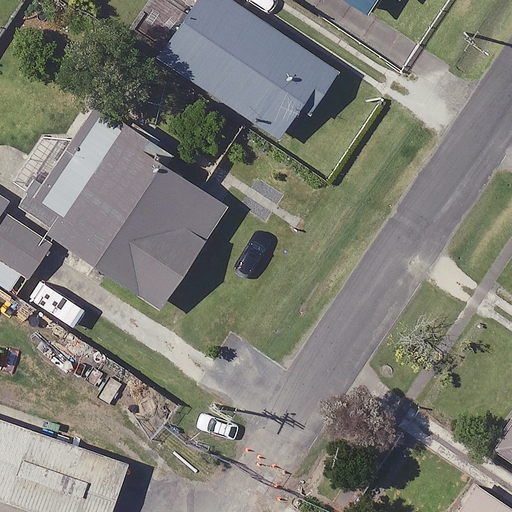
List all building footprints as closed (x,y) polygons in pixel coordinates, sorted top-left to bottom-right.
[(339,67),(242,0),(195,0),(159,52),(287,142),(339,67)] [(388,0),(354,0),(379,16),(388,0)] [(231,198),(101,109),(76,146),(49,127),(6,191),(0,186),(0,268),(23,284),(58,234),(160,303),(231,198)] [(0,415),(0,495),(47,511),(109,511),(128,459),(0,415)] [(511,416),(494,444),(511,456),(511,416)] [(511,511),(511,495),(478,471),(449,511),(511,511)]
